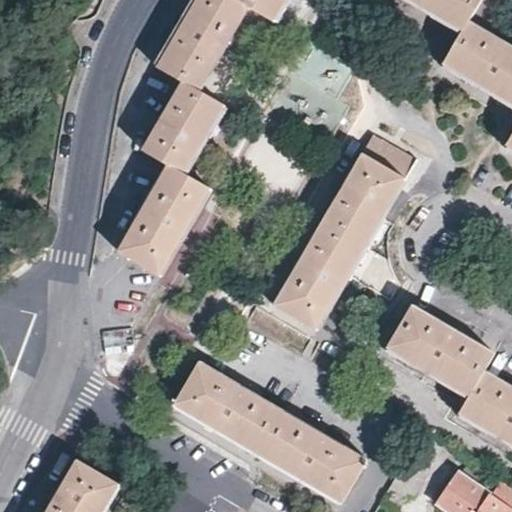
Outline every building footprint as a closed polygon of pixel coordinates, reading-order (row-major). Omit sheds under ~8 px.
[(195,0),(154,65),(183,82),(143,150),(169,165),(118,251),(161,277),(212,190),(186,175),(209,137),(226,107),(207,96),(199,91),(251,8),(256,11),(275,22),(288,0),(195,0)] [(482,0),(405,0),(463,33),(444,65),(511,105),(511,137),(507,146),(511,149),(511,47),(469,22),(482,0)] [(407,179),(363,153),(274,305),(318,331),(349,277),(384,218),(407,179)] [(495,354),(413,306),(388,349),(470,397),(460,414),(511,444),(511,386),(485,371),(495,354)] [(105,355),(120,355),(120,329),(105,329),(105,355)] [(175,407),(343,504),(368,460),(201,362),(175,407)] [(412,498),(444,445),(427,433),(395,487),(405,494),(412,498)] [(102,511),(118,485),(75,460),(45,511),(102,511)] [(511,511),(511,489),(484,472),(481,476),(466,467),(460,475),(457,473),(435,504),(447,511),(511,511)] [(397,509),(405,494),(395,487),(386,502),(397,509)]
